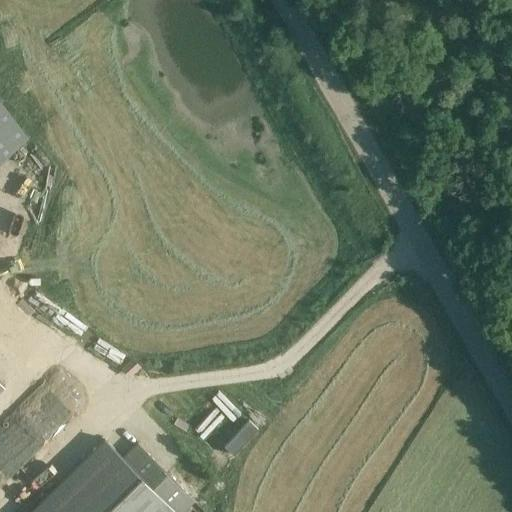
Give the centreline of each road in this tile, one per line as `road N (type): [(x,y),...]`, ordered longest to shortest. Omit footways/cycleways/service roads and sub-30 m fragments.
road 1 (unclassified): [(422,235),(279,373),(135,390)]
road 2 (unclassified): [(422,235),(292,0)]
road 3 (unclassified): [(511,395),(422,235)]
